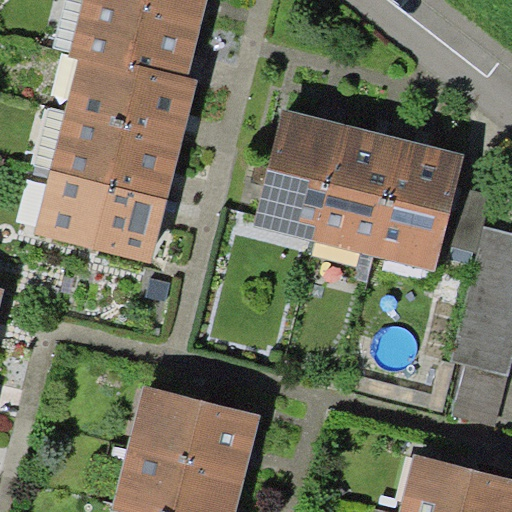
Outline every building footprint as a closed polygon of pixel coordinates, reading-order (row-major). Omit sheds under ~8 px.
[(99,0),(85,55),(97,58),(52,232),(149,257),(158,222),(171,171),(186,112),(194,82),(182,79),(190,49),(202,0),(99,0)] [(311,122),(285,116),(263,209),(317,221),(313,237),(435,265),(460,156),(434,150),(373,136),(311,122)] [(511,357),(511,232),(484,225),(452,358),(439,409),(496,423),(511,357)] [(254,415),(163,391),(132,509),(142,511),(141,511),(228,511),(232,499),(245,450),(254,415)] [(511,511),(511,479),(432,459),(418,511),(511,511)]
